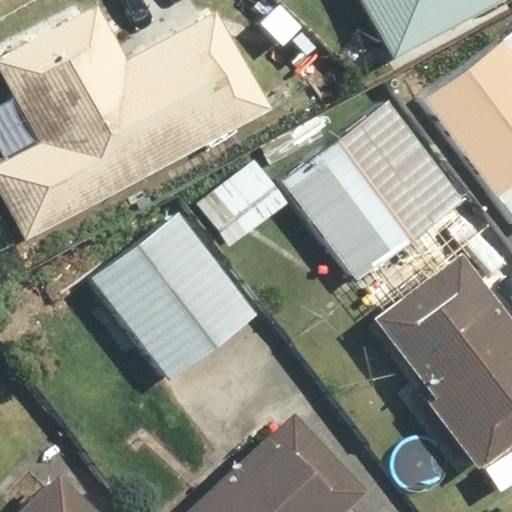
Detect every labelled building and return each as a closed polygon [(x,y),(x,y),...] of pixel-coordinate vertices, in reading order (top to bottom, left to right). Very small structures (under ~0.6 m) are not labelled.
[(337,0),(373,66),(496,0),(337,0)] [(0,159),(0,229),(9,246),(250,116),(197,19),(109,66),(80,12),(0,54),(0,110),(21,148),(0,159)] [(511,26),(408,105),(508,236),(511,233),(511,26)] [(371,113),(271,184),(344,286),(444,214),(371,113)] [(269,206),(240,165),(183,207),(212,247),(269,206)] [(159,217),(74,277),(151,386),(236,326),(159,217)] [(440,263),(355,325),(414,405),(409,409),(458,475),(511,435),(511,359),(505,351),(511,346),(511,344),(495,321),(488,327),(440,263)] [(215,368),(168,405),(195,438),(241,401),(215,368)] [(273,421),(175,511),(330,511),(346,498),(273,421)] [(2,511),(58,511),(30,484),(2,511)]
